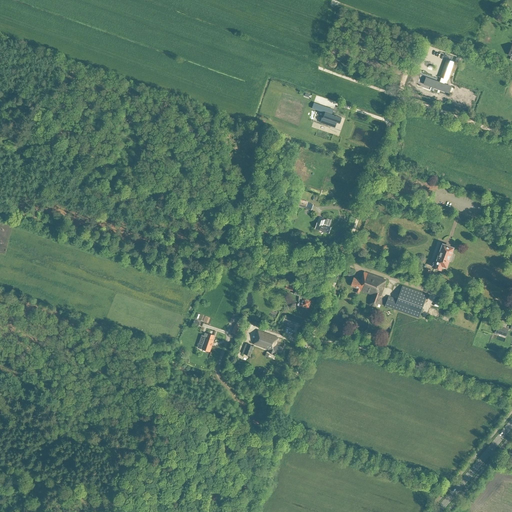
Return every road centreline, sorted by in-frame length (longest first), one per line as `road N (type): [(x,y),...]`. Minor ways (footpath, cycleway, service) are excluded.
road 1 (track): [(343,261),(399,100),(511,136)]
road 2 (track): [(511,400),(356,347),(311,341)]
road 3 (track): [(339,268),(246,222),(215,266)]
road 4 (track): [(289,387),(343,261)]
road 5 (track): [(274,436),(243,411),(218,372),(228,336)]
